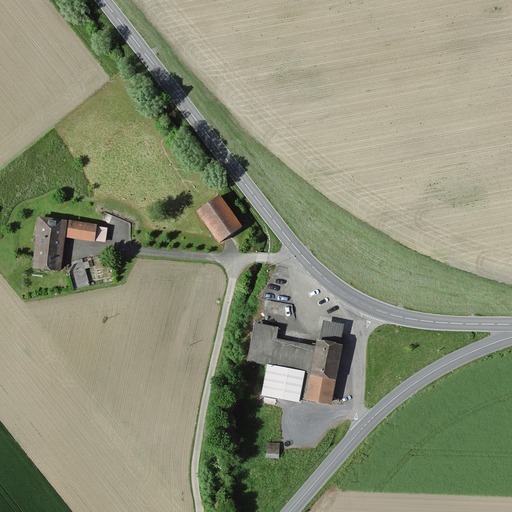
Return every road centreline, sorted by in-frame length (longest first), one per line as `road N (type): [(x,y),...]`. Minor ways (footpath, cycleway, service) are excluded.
road 1 (secondary): [(103,0),(305,259)]
road 2 (secondary): [(288,511),(396,396),(443,365),(511,337)]
road 3 (track): [(199,511),(198,438),(237,259)]
road 4 (secondary): [(305,259),(348,296),(383,312),(511,324)]
